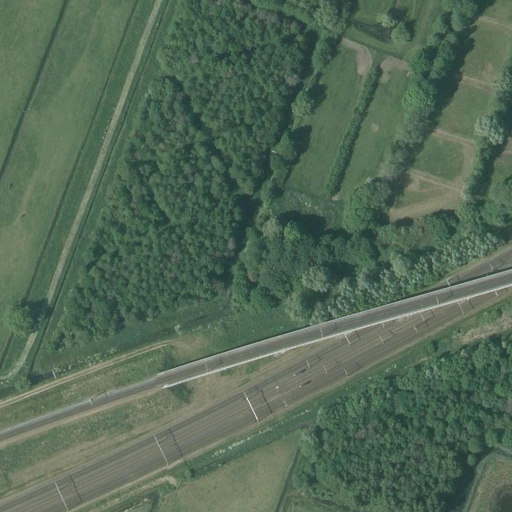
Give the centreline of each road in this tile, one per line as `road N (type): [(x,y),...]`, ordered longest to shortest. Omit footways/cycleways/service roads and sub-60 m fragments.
road 1 (track): [(0,405),(170,343),(186,352),(198,390),(188,410),(0,490)]
road 2 (track): [(511,242),(280,359),(198,391)]
